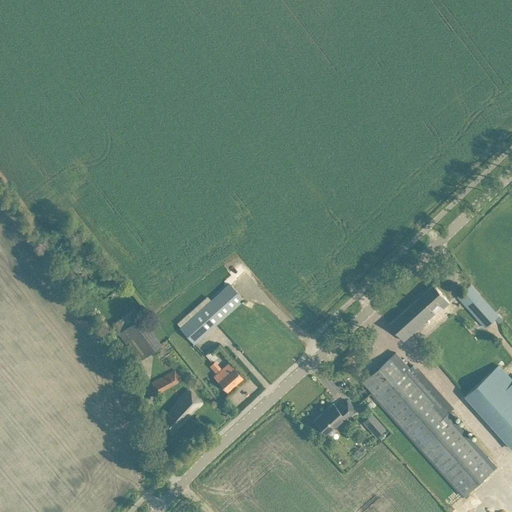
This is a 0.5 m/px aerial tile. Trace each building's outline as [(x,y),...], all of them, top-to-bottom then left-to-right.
[(230,283),(181,327),(195,342),(244,299),(230,283)] [(389,324),(395,331),(403,340),(434,312),(431,308),(438,302),(443,308),(450,302),(440,291),(434,284),(389,324)] [(470,284),(457,296),(485,327),(498,315),(494,311),(470,284)] [(134,307),(114,322),(120,331),(119,331),(140,360),(161,344),(134,307)] [(396,352),(363,381),(464,494),(494,467),(404,365),(406,363),(396,352)] [(228,361),(213,375),(228,391),(242,377),(228,361)] [(511,377),(499,364),(465,394),(511,447),(511,377)] [(174,368),(151,381),(156,393),(180,380),(174,368)] [(177,398),(158,420),(172,433),(202,402),(190,390),(180,401),(177,398)] [(314,419),(321,427),(326,432),(344,416),(345,418),(355,409),(347,400),(340,407),(342,409),(340,411),(333,403),(328,407),(314,419)] [(363,422),(377,436),(386,428),(372,413),(363,422)]
